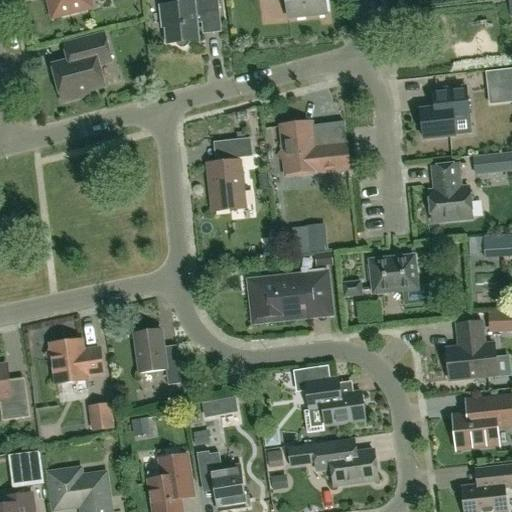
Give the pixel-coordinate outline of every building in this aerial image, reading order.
[(50,0),(55,18),(92,9),(89,0),(50,0)] [(218,12),(216,0),(173,0),(174,6),(161,7),(163,28),(166,28),(167,44),(198,41),(195,15),(218,12)] [(271,0),(272,0),(273,0),(286,0),(289,19),(327,15),(325,0),(271,0)] [(76,60),(53,66),(62,102),(89,95),(88,91),(104,87),(98,65),(111,61),(104,35),(72,44),(76,60)] [(490,105),(505,103),(511,102),(511,69),(501,70),(486,72),(486,73),(490,105)] [(470,118),(466,88),(432,92),(434,110),(420,111),(423,139),(456,136),(454,120),(470,118)] [(346,144),(334,146),(315,148),(313,123),(280,127),(286,177),(349,170),(346,144)] [(251,139),(238,140),(240,159),(253,157),(251,139)] [(213,212),(245,209),(240,162),(208,165),(213,212)] [(436,192),(429,193),(433,223),(472,219),(469,188),(460,189),(458,165),(433,168),(436,192)] [(511,251),(511,235),(468,238),(468,256),(478,256),(477,253),(511,251)] [(414,257),(370,261),(373,294),(403,291),(404,306),(430,303),(429,288),(418,290),(414,257)] [(325,270),(305,272),(306,277),(251,283),(254,311),(262,310),(264,312),(265,321),(309,317),(308,309),(312,304),(329,302),(325,270)] [(360,283),(343,285),(344,297),(362,296),(360,283)] [(494,334),(508,333),(508,313),(493,314),(494,334)] [(456,326),(459,348),(447,349),(450,382),(497,377),(494,344),(485,345),(482,323),(456,326)] [(134,334),(140,374),(166,370),(168,386),(181,384),(177,354),(165,356),(161,331),(134,334)] [(83,352),(82,341),(51,346),(52,349),(46,356),(53,362),(57,385),(87,381),(86,377),(103,374),(100,350),(83,352)] [(0,366),(0,404),(2,422),(30,418),(26,390),(10,392),(7,366),(0,366)] [(305,411),(308,434),(326,431),(325,426),(365,421),(361,393),(336,397),(334,385),(307,389),(310,411),(305,411)] [(511,397),(487,400),(489,414),(454,418),(457,450),(498,445),(496,427),(511,425),(511,397)] [(114,429),(111,404),(99,405),(102,431),(114,429)] [(319,471),(332,470),(334,486),(378,480),(374,452),(357,454),(355,442),(291,451),(293,465),(317,462),(319,471)] [(269,471),(287,470),(285,445),(268,446),(269,471)] [(42,482),(43,449),(12,449),(12,481),(42,482)] [(213,480),(218,511),(246,506),(240,467),(222,470),(219,454),(210,455),(209,452),(197,454),(201,482),(213,480)] [(162,479),(149,481),(153,511),(182,511),(178,488),(192,486),(187,456),(159,460),(162,479)] [(488,485),(462,488),(464,511),(507,511),(505,489),(511,488),(511,466),(486,469),(488,485)] [(80,471),(50,475),(55,509),(82,506),(83,511),(109,511),(105,476),(81,479),(80,471)] [(0,511),(33,511),(31,495),(2,499),(3,507),(0,507),(0,511)]
